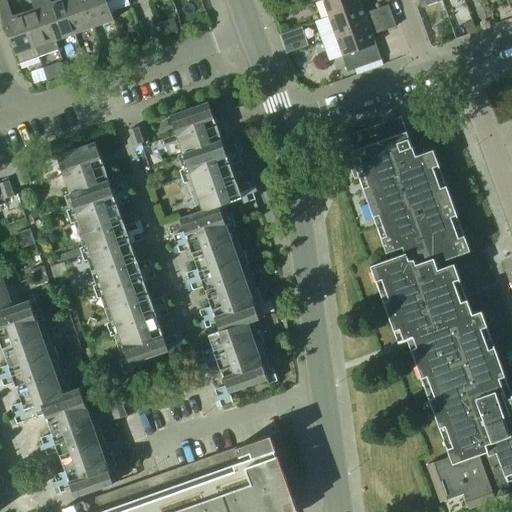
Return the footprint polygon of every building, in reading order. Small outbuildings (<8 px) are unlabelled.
[(38,57),(35,47),(22,12),(12,16),(6,0),(0,0),(0,10),(16,54),(17,54),(20,63),(38,57)] [(58,50),(55,40),(40,0),(31,0),(35,8),(22,12),(35,47),(38,57),(58,50)] [(40,0),(55,40),(74,33),(62,0),(56,0),(51,2),(50,0),(40,0)] [(62,0),(74,33),(93,27),(83,0),(62,0)] [(106,1),(105,0),(83,0),(93,27),(114,20),(107,1),(106,1)] [(323,0),(329,18),(362,6),(359,0),(323,0)] [(420,0),(423,9),(444,2),(443,0),(420,0)] [(365,15),(362,6),(329,18),(336,37),(368,25),(367,21),(378,17),(381,26),(394,22),(388,7),(365,15)] [(396,29),(394,22),(381,26),(378,17),(367,21),(368,25),(336,37),(343,57),(349,55),(355,71),(381,62),(372,37),(396,29)] [(472,21),(464,24),(468,34),(476,31),(472,21)] [(300,35),(287,39),(290,48),(303,44),(300,35)] [(132,46),(129,36),(122,39),(125,48),(132,46)] [(177,135),(215,121),(208,102),(170,116),(177,135)] [(222,140),(215,121),(177,135),(183,154),(222,140)] [(145,133),(142,125),(129,130),(132,137),(145,133)] [(132,137),(135,145),(148,140),(145,133),(132,137)] [(415,155),(411,146),(391,153),(385,138),(350,151),(386,253),(403,247),(405,253),(370,265),(398,343),(408,339),(450,456),(427,464),(441,502),(464,494),(469,508),(495,499),(493,492),(502,489),(500,485),(511,480),(511,389),(482,308),(473,312),(455,263),(460,260),(458,253),(470,249),(432,148),(415,155)] [(203,210),(219,205),(241,197),(243,203),(255,199),(253,194),(258,193),(253,180),(238,186),(230,165),(242,161),(240,157),(244,155),(240,143),(231,146),(232,148),(225,150),(222,140),(183,154),(188,167),(180,170),(184,183),(192,180),(203,210)] [(95,142),(57,156),(64,175),(102,162),(95,142)] [(102,162),(64,175),(70,194),(109,180),(102,162)] [(32,173),(29,165),(16,170),(19,178),(32,173)] [(19,178),(22,185),(35,180),(32,173),(19,178)] [(15,186),(13,179),(0,183),(0,184),(2,191),(15,186)] [(112,190),(109,180),(70,194),(75,207),(67,210),(71,223),(80,220),(88,245),(80,248),(85,261),(93,258),(102,283),(93,285),(98,298),(106,295),(115,320),(107,323),(111,336),(120,333),(128,358),(120,361),(124,374),(133,371),(131,364),(168,350),(170,356),(182,351),(180,347),(185,346),(180,333),(165,339),(157,318),(169,314),(167,310),(171,308),(167,296),(151,301),(144,281),(155,277),(154,272),(158,271),(153,258),(137,264),(130,243),(142,239),(140,235),(145,233),(140,221),(124,226),(117,206),(129,202),(127,197),(131,196),(127,183),(118,186),(119,188),(112,190)] [(2,191),(5,199),(18,194),(15,186),(2,191)] [(223,216),(219,205),(203,210),(180,217),(185,231),(174,235),(175,239),(171,241),(175,253),(191,248),(198,269),(187,273),(188,277),(184,278),(189,291),(204,286),(211,306),(200,310),(202,315),(197,316),(202,329),(211,326),(210,323),(217,321),(220,330),(209,334),(213,348),(202,352),(204,356),(200,358),(204,370),(219,365),(227,385),(215,389),(217,394),(213,395),(217,408),(233,402),(230,392),(267,379),(269,383),(278,380),(273,367),(265,370),(257,345),(264,343),(260,330),(252,332),(249,322),(260,318),(255,304),(271,298),(266,285),(249,291),(241,266),(249,264),(244,250),(236,253),(227,229),(236,226),(231,213),(223,216)] [(33,236),(30,228),(17,233),(20,241),(33,236)] [(20,241),(23,248),(36,243),(33,236),(20,241)] [(65,253),(56,256),(58,262),(68,259),(65,253)] [(46,273),(44,266),(30,270),(33,278),(46,273)] [(33,278),(36,285),(49,281),(46,273),(33,278)] [(0,310),(12,306),(6,288),(0,289),(0,310)] [(0,310),(0,344),(2,344),(9,365),(0,367),(0,386),(15,382),(23,402),(11,406),(13,410),(8,412),(13,425),(45,413),(67,406),(65,400),(73,397),(71,391),(69,384),(60,387),(52,362),(60,359),(55,346),(47,349),(38,325),(47,322),(42,309),(34,312),(30,300),(12,306),(0,310)] [(67,406),(45,413),(48,420),(44,421),(49,435),(37,439),(39,443),(35,445),(39,457),(55,452),(62,473),(51,477),(52,481),(48,482),(52,495),(72,488),(75,497),(114,483),(108,469),(125,463),(120,450),(104,456),(94,427),(134,412),(127,392),(104,400),(109,415),(91,421),(80,388),(71,391),(73,397),(65,400),(67,406)] [(294,511),(296,511),(298,511),(271,435),(62,509),(63,511),(287,511),(294,510),(294,511)] [(0,510),(1,510),(0,505),(0,495),(8,492),(6,488),(11,486),(6,474),(0,475),(0,510)]
